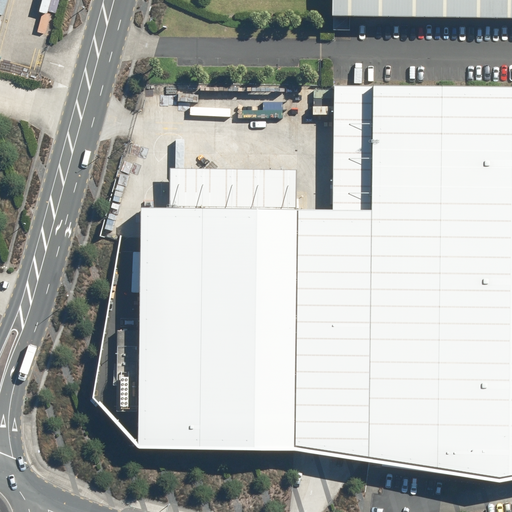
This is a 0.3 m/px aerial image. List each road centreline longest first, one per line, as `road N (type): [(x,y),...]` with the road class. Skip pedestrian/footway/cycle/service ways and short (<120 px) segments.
road 1 (tertiary): [(33,281),(111,0)]
road 2 (tertiary): [(33,281),(8,413),(7,471)]
